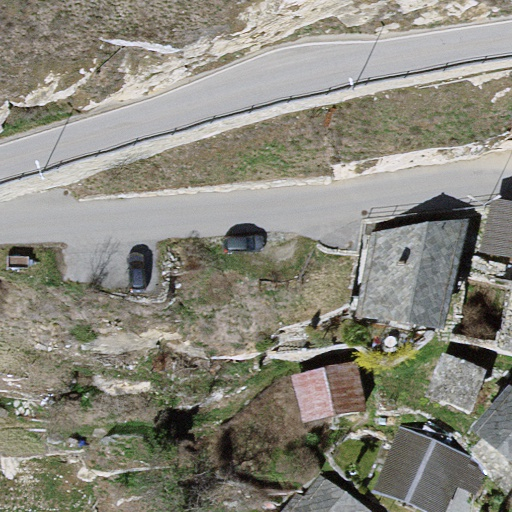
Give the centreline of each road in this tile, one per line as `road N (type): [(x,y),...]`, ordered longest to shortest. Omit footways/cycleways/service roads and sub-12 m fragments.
road 1 (tertiary): [(0,156),(268,76),(511,39)]
road 2 (residential): [(0,246),(269,217),(452,181),(511,180)]
